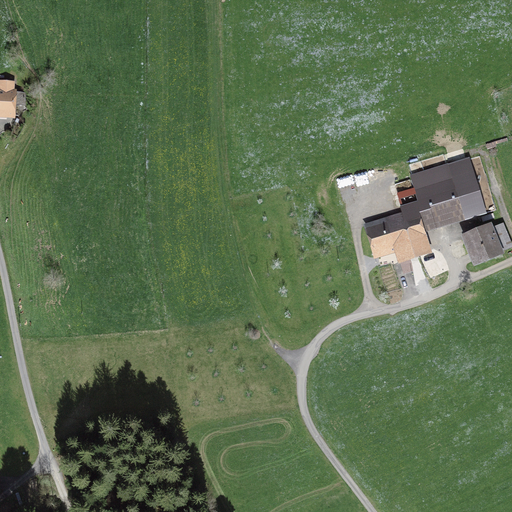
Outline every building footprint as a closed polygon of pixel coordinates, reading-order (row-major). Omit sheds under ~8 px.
[(13,83),(0,82),(0,90),(0,114),(11,115),(13,83)] [(24,103),(25,94),(17,94),(17,103),(24,103)] [(435,228),(435,229),(484,214),(468,160),(411,177),(422,213),(369,229),(377,253),(396,247),(404,273),(412,270),(411,258),(430,252),(428,246),(426,246),(422,232),(435,228)] [(337,178),(342,196),(357,192),(352,174),(337,178)] [(511,248),(501,225),(465,239),(475,263),(511,248)]
